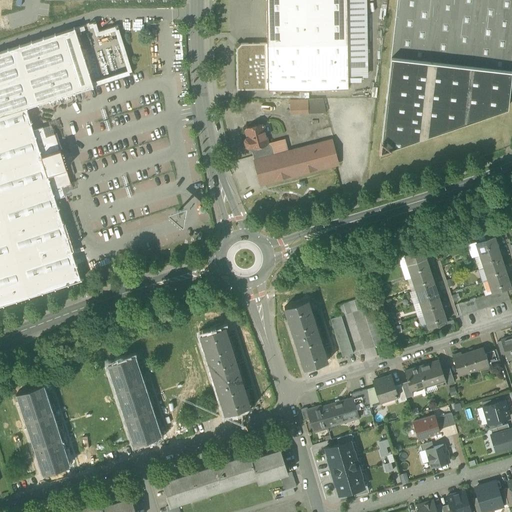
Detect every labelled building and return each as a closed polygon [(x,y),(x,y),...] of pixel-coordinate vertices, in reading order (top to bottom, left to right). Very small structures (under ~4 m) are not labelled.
[(265,0),(267,43),(267,89),(347,88),(347,77),(346,0),(265,0)] [(346,0),(347,77),(367,76),(365,0),(346,0)] [(511,0),(396,0),(391,56),(511,70),(511,61),(511,0)] [(55,35),(74,92),(92,86),(74,28),(55,35)] [(0,304),(80,279),(55,199),(33,130),(26,107),(74,92),(55,35),(0,52),(0,304)] [(236,90),(267,89),(267,43),(241,43),(240,44),(236,48),(236,49),(236,90)] [(507,107),(511,70),(391,56),(380,150),(507,107)] [(133,77),(143,75),(144,79),(148,78),(146,71),(127,76),(128,81),(134,80),(133,77)] [(289,99),(290,113),(326,112),(323,99),(289,99)] [(110,125),(163,113),(161,105),(109,117),(110,125)] [(253,146),(255,148),(265,145),(267,142),(263,126),(260,124),(247,127),(245,130),(247,138),(245,138),(244,140),(246,146),(248,148),(253,146)] [(43,127),(33,130),(55,199),(64,196),(61,187),(71,184),(66,168),(60,149),(55,133),(45,136),(43,127)] [(274,146),(272,146),(275,155),(288,152),(285,139),(273,142),(274,146)] [(258,160),(264,183),(338,164),(337,163),(331,140),(288,152),(275,155),(258,160)] [(258,160),(275,155),(272,146),(272,145),(267,142),(265,145),(255,148),(258,160)] [(93,149),(77,153),(80,163),(80,162),(83,172),(103,167),(101,157),(96,159),(93,149)] [(264,183),(258,160),(254,161),(260,184),(264,183)] [(130,194),(170,183),(167,172),(166,172),(164,163),(132,172),(135,181),(127,183),(130,194)] [(503,226),(483,233),(485,238),(493,236),(505,232),(503,226)] [(476,241),(480,254),(498,249),(493,236),(485,238),(476,241)] [(480,254),(476,241),(467,244),(471,257),(474,256),(480,254)] [(404,254),(407,263),(426,258),(422,248),(404,254)] [(502,261),(498,249),(480,254),(484,267),(502,261)] [(407,263),(404,254),(397,256),(404,279),(407,278),(412,276),(407,263)] [(474,256),(478,269),(484,267),(480,254),(474,256)] [(407,263),(412,276),(430,271),(426,258),(407,263)] [(506,274),(502,261),(484,267),(488,280),(506,274)] [(478,269),(482,281),(488,280),(484,267),(478,269)] [(412,276),(416,289),(434,283),(430,271),(412,276)] [(510,287),(506,274),(488,280),(492,292),(495,291),(500,290),(506,288),(510,287)] [(412,276),(407,278),(410,291),(416,289),(412,276)] [(446,279),(448,286),(454,285),(452,277),(446,279)] [(483,290),(484,295),(490,293),(492,292),(488,280),(482,281),(485,290),(483,290)] [(416,289),(420,302),(438,296),(434,283),(416,289)] [(506,288),(500,290),(504,300),(509,299),(506,288)] [(416,289),(410,291),(409,291),(413,304),(420,302),(416,289)] [(498,302),(504,300),(500,290),(495,291),(498,302)] [(493,304),(498,302),(495,291),(492,292),(490,293),(493,304)] [(451,295),(453,302),(460,300),(458,293),(451,295)] [(488,306),(493,304),(490,293),(484,295),(488,306)] [(483,307),(488,306),(484,295),(479,297),(483,307)] [(420,302),(424,314),(442,308),(438,296),(420,302)] [(477,309),(483,307),(479,297),(474,298),(477,309)] [(357,310),(362,308),(359,298),(353,300),(357,310)] [(472,311),(477,309),(474,298),(468,300),(472,311)] [(284,307),(294,338),(317,330),(307,299),(284,307)] [(351,312),(357,310),(353,300),(348,302),(351,312)] [(467,313),(472,311),(468,300),(463,302),(467,313)] [(346,313),(351,312),(348,302),(343,303),(346,313)] [(420,302),(413,304),(417,316),(418,316),(424,314),(420,302)] [(461,314),(467,313),(463,302),(457,304),(461,314)] [(341,315),(346,313),(343,303),(337,305),(341,315)] [(362,308),(364,314),(374,310),(373,305),(362,308)] [(446,321),(442,308),(424,314),(428,327),(446,321)] [(364,314),(366,319),(376,315),(374,310),(364,314)] [(424,314),(418,316),(422,329),(428,327),(424,314)] [(342,321),(341,315),(330,319),(332,324),(342,321)] [(366,319),(367,324),(378,321),(376,315),(366,319)] [(344,326),(342,321),(332,324),(333,329),(344,326)] [(367,324),(369,329),(380,326),(378,321),(367,324)] [(200,334),(208,361),(233,353),(224,326),(200,334)] [(346,331),(344,326),(333,329),(335,335),(346,331)] [(369,329),(371,335),(381,331),(380,326),(369,329)] [(327,361),(317,330),(294,338),(304,368),(327,361)] [(347,336),(346,331),(335,335),(337,340),(347,336)] [(371,335),(372,340),(383,337),(381,331),(371,335)] [(507,360),(511,358),(511,335),(500,340),(501,341),(505,353),(507,360)] [(349,342),(347,336),(337,340),(338,345),(349,342)] [(372,340),(374,345),(385,342),(383,337),(372,340)] [(351,347),(349,342),(338,345),(340,350),(351,347)] [(353,352),(351,347),(340,350),(342,356),(353,352)] [(373,347),(364,349),(366,356),(375,354),(373,347)] [(452,356),(458,374),(468,371),(468,369),(486,363),(487,365),(488,365),(485,353),(483,347),(461,354),(461,353),(452,356)] [(487,365),(488,367),(500,363),(496,349),(485,353),(488,365),(487,365)] [(241,379),(233,353),(208,361),(216,387),(241,379)] [(108,364),(116,390),(141,382),(132,356),(108,364)] [(439,360),(418,367),(424,385),(444,378),(442,370),(439,360)] [(410,389),(424,385),(418,367),(405,371),(408,381),(410,389)] [(444,378),(446,385),(454,382),(449,368),(442,370),(444,378)] [(375,386),(380,402),(396,396),(397,396),(394,385),(390,375),(373,381),(375,386)] [(249,406),(241,379),(216,387),(225,413),(249,406)] [(408,381),(401,383),(406,398),(412,395),(410,389),(408,381)] [(116,390),(125,417),(149,409),(141,382),(116,390)] [(406,400),(406,398),(401,383),(394,385),(397,396),(396,396),(398,402),(406,400)] [(17,393),(25,420),(50,412),(41,385),(17,393)] [(375,386),(367,388),(370,407),(381,403),(380,402),(375,386)] [(356,411),(370,407),(367,388),(351,393),(352,397),(356,411)] [(334,402),(321,406),(326,424),(345,418),(346,421),(358,417),(356,411),(352,397),(340,401),(341,404),(335,405),(334,402)] [(500,419),(509,417),(504,400),(483,406),(488,422),(488,423),(500,419)] [(327,426),(326,424),(321,406),(308,410),(307,410),(310,419),(314,431),(327,427),(327,426)] [(301,409),(304,421),(310,419),(307,410),(308,410),(307,407),(301,409)] [(158,435),(149,409),(125,417),(134,443),(158,435)] [(59,438),(50,412),(25,420),(34,446),(59,438)] [(440,416),(443,427),(455,424),(451,412),(440,416)] [(413,421),(418,439),(439,432),(434,415),(413,421)] [(326,424),(327,426),(346,421),(345,418),(326,424)] [(502,425),(500,419),(488,423),(488,422),(483,424),(485,430),(490,428),(502,425)] [(492,434),(509,429),(507,423),(502,425),(490,428),(492,434)] [(490,435),(495,451),(511,445),(511,428),(509,429),(492,434),(490,435)] [(337,437),(339,443),(350,440),(350,441),(353,440),(351,433),(337,437)] [(67,465),(59,438),(34,446),(42,473),(67,465)] [(377,441),(381,455),(388,453),(385,445),(388,444),(387,438),(377,441)] [(327,458),(329,463),(355,456),(350,441),(350,440),(339,443),(325,447),(328,458),(327,458)] [(422,450),(426,449),(433,447),(431,441),(420,445),(422,450)] [(448,462),(443,444),(433,447),(426,449),(428,455),(427,455),(429,461),(430,461),(432,467),(448,462)] [(389,445),(386,446),(389,454),(380,456),(386,473),(393,471),(396,477),(399,476),(389,445)] [(280,448),(251,457),(257,477),(259,482),(280,475),(288,472),(280,448)] [(228,486),(257,477),(251,457),(249,453),(220,462),(228,486)] [(329,463),(333,479),(359,471),(355,456),(329,463)] [(199,496),(228,486),(220,462),(191,471),(199,496)] [(177,503),(199,496),(191,471),(161,481),(169,505),(177,503)] [(281,491),(283,496),(294,493),(293,488),(296,487),(291,471),(288,472),(280,475),(285,490),(281,491)] [(336,484),(339,494),(353,490),(364,487),(364,486),(359,471),(333,479),(335,484),(336,484)] [(478,497),(483,511),(502,505),(498,491),(495,481),(476,487),(478,497)] [(366,485),(364,486),(364,487),(353,490),(354,496),(368,492),(366,485)] [(508,504),(509,506),(511,505),(511,496),(509,488),(503,489),(508,504)] [(498,491),(502,505),(508,504),(503,489),(498,491)] [(449,504),(451,511),(470,511),(464,490),(446,496),(449,504)] [(135,511),(131,496),(102,505),(103,511),(135,511)] [(473,498),(476,511),(479,511),(483,511),(478,497),(473,498)] [(436,511),(435,505),(433,500),(417,504),(419,511),(417,511),(416,511),(436,511)] [(71,511),(103,511),(102,505),(100,501),(71,510),(71,511)] [(166,506),(167,511),(179,511),(177,503),(169,505),(166,506)]
